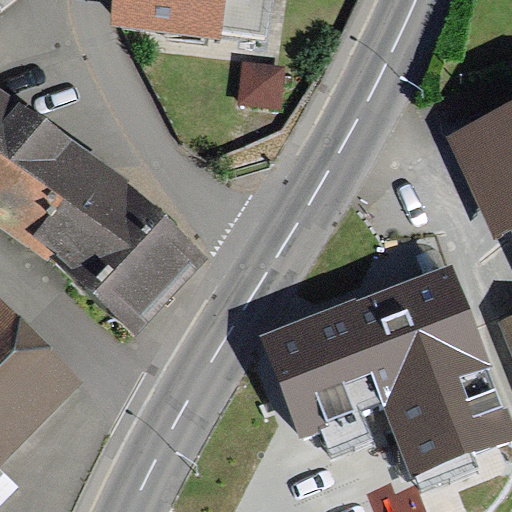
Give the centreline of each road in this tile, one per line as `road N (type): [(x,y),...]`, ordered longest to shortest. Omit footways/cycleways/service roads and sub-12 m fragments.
road 1 (residential): [(285,230),(165,156),(114,79),(86,0)]
road 2 (secondary): [(285,230),(349,131),(402,0)]
road 3 (residential): [(0,269),(107,373),(172,422)]
road 4 (secondary): [(172,422),(285,230)]
